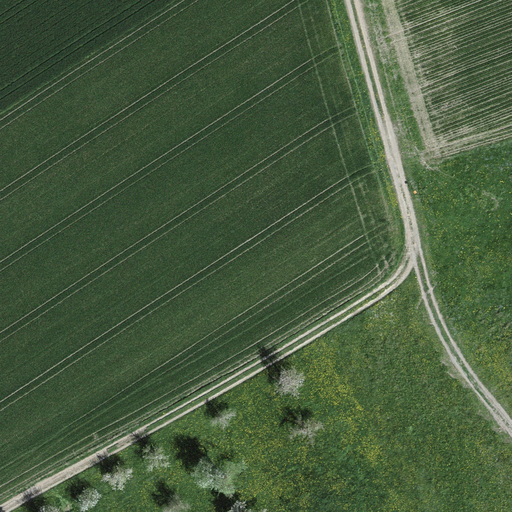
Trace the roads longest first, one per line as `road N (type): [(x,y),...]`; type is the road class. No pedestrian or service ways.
road 1 (track): [(416,269),(5,511)]
road 2 (track): [(350,0),(416,269)]
road 3 (track): [(416,269),(447,344),(511,434)]
